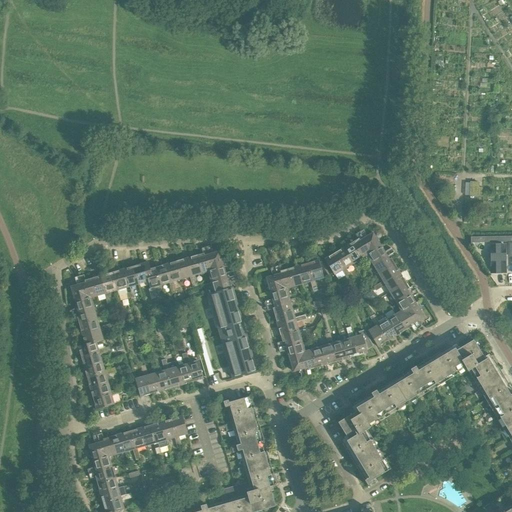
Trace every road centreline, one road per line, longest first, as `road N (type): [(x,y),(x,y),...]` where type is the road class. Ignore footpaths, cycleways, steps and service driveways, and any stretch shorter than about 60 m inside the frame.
road 1 (residential): [(244,241),(95,245),(58,268),(72,431)]
road 2 (residential): [(446,325),(384,224),(371,218),(329,239),(244,241)]
road 3 (residential): [(446,325),(309,409)]
road 4 (residential): [(262,378),(275,368),(244,241)]
road 5 (residential): [(359,501),(466,434)]
road 6 (residential): [(72,431),(192,396)]
